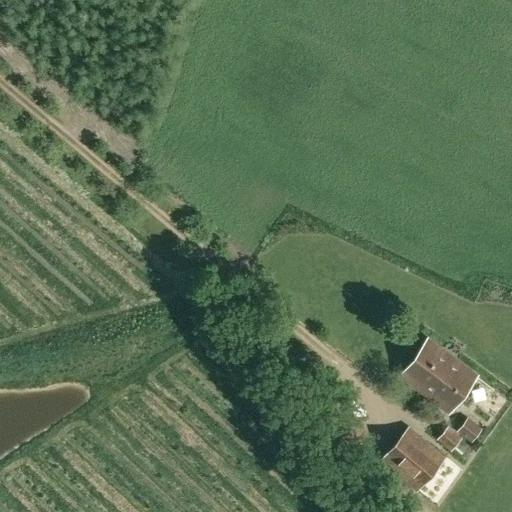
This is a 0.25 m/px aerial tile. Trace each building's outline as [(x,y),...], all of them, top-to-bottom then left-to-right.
[(448,412),(475,376),(426,340),(400,376),(448,412)] [(344,412),(324,433),(348,455),(367,434),(344,412)] [(466,418),(456,432),(471,442),(481,428),(466,418)] [(450,451),(461,438),(448,426),(436,440),(450,451)] [(416,489),(442,459),(407,429),(381,459),(416,489)]
